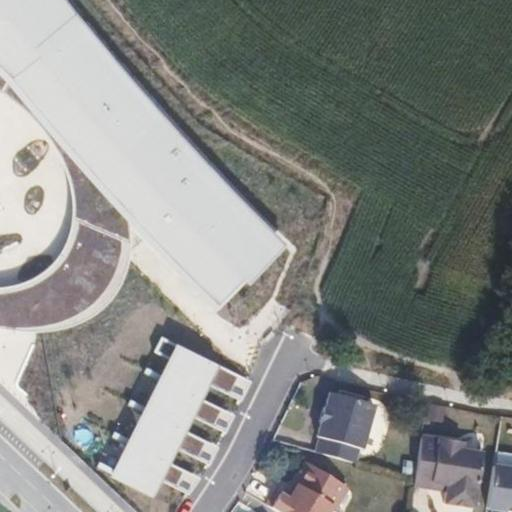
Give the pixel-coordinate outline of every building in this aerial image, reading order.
[(216,308),(284,244),(102,55),(60,0),(0,0),(0,73),(63,157),(125,221),(216,308)] [(69,180),(75,217),(125,239),(126,227),(125,221),(63,157),(69,180)] [(125,239),(75,217),(70,247),(63,263),(33,285),(6,295),(0,294),(0,324),(16,327),(44,329),(76,323),(101,306),(118,286),(126,261),(125,239)] [(169,362),(113,480),(154,498),(215,367),(164,342),(153,356),(169,362)] [(322,406),(321,406),(317,420),(318,421),(314,436),(317,436),(312,451),(351,462),(355,448),(359,449),(371,405),(326,392),(322,406)] [(459,444),(418,437),(412,479),(411,485),(428,489),(429,483),(444,485),(443,491),(440,504),(469,508),(478,455),(458,451),(459,444)] [(511,456),(491,454),(489,468),(511,471),(511,456)] [(284,499),(274,493),(265,506),(274,511),(329,511),(332,509),(336,508),(345,494),(344,489),(308,467),(303,468),(295,482),(296,488),(288,501),(284,499)] [(511,511),(511,471),(489,468),(483,508),(499,511),(504,511),(511,511)] [(296,488),(295,482),(284,499),(288,501),(296,488)] [(444,485),(429,483),(428,489),(443,491),(444,485)]
